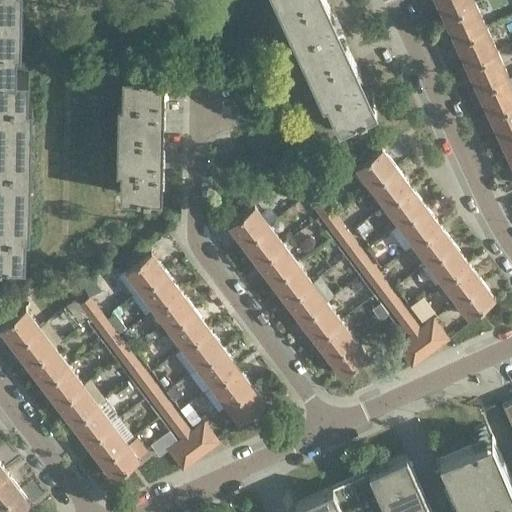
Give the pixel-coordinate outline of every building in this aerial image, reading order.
[(0,0),(0,262),(25,263),(25,234),(30,234),(33,103),(29,103),(29,74),(19,74),(19,44),(23,44),(23,0),(0,0)] [(329,99),(341,125),(378,107),(366,80),(328,0),(278,0),(325,101),(329,99)] [(437,0),(445,15),(474,1),(473,0),(437,0)] [(474,1),(445,15),(456,39),(485,25),(474,1)] [(485,25),(456,39),(467,63),(496,49),(485,25)] [(496,49),(467,63),(478,87),(507,73),(496,49)] [(166,72),(124,71),(124,99),(119,99),(117,165),(121,165),(120,194),(163,195),(166,72)] [(511,99),(511,82),(507,73),(478,87),(489,111),(511,99)] [(511,99),(489,111),(500,135),(511,129),(511,99)] [(511,158),(511,129),(500,135),(511,159),(511,158)] [(370,184),(397,164),(382,144),(355,164),(370,184)] [(411,183),(397,164),(370,184),(385,203),(411,183)] [(426,203),(411,183),(385,203),(399,223),(426,203)] [(316,208),(326,200),(320,192),(310,199),(316,208)] [(326,200),(316,208),(322,216),(332,209),(326,200)] [(243,242),(269,222),(254,202),(228,222),(243,242)] [(406,248),(414,242),(440,222),(426,203),(399,223),(408,234),(400,240),(406,248)] [(338,218),(337,216),(332,209),(322,216),(328,224),(338,218)] [(338,218),(328,224),(335,233),(348,223),(349,222),(342,212),(337,216),(338,218)] [(269,222),(243,242),(257,261),(284,241),(269,222)] [(455,241),(440,222),(414,242),(428,261),(455,241)] [(341,241),(350,234),(349,232),(353,229),(348,223),(335,233),(341,241)] [(350,234),(341,241),(347,249),(357,242),(350,234)] [(284,241),(257,261),(272,280),(298,260),(284,241)] [(455,241),(428,261),(442,280),(469,260),(455,241)] [(354,258),(363,251),(357,242),(347,249),(354,258)] [(140,288),(166,268),(151,248),(124,267),(140,288)] [(363,251),(354,258),(360,266),(369,259),(363,251)] [(366,274),(376,267),(369,259),(360,266),(366,274)] [(298,260),(272,280),(286,299),(312,280),(298,260)] [(483,279),(469,260),(442,280),(457,299),(483,279)] [(376,267),(366,274),(372,283),(382,276),(376,267)] [(166,268),(140,288),(154,307),(180,287),(166,268)] [(301,318),(327,299),(333,294),(319,275),(312,280),(286,299),(301,318)] [(379,291),(388,284),(382,276),(372,283),(379,291)] [(483,279),(457,299),(468,315),(495,295),(483,279)] [(388,284),(379,291),(385,299),(394,292),(388,284)] [(155,321),(161,317),(168,326),(194,306),(180,287),(154,307),(148,311),(155,321)] [(391,308),(401,301),(394,292),(385,299),(391,308)] [(78,301),(86,311),(97,303),(91,295),(81,302),(78,301)] [(89,316),(86,311),(78,301),(72,299),(65,304),(80,323),(89,316)] [(327,299),(301,318),(315,338),(341,318),(327,299)] [(401,301),(391,308),(397,316),(407,309),(401,301)] [(86,311),(89,316),(92,319),(103,311),(97,303),(86,311)] [(0,326),(14,345),(40,325),(25,305),(0,323),(0,326)] [(209,326),(194,306),(168,326),(183,345),(209,326)] [(404,324),(413,317),(407,309),(397,316),(404,324)] [(99,328),(109,320),(103,311),(92,319),(99,328)] [(424,323),(439,343),(449,336),(433,316),(424,323)] [(413,317),(404,324),(410,333),(420,326),(413,317)] [(341,318),(315,338),(329,357),(356,337),(341,318)] [(94,329),(88,320),(75,330),(81,338),(94,329)] [(109,320),(99,328),(105,336),(115,328),(109,320)] [(55,345),(40,325),(14,345),(29,365),(55,345)] [(197,364),(223,345),(209,326),(183,345),(176,350),(183,359),(189,354),(197,364)] [(420,326),(410,333),(426,353),(435,346),(420,326)] [(111,344),(122,336),(115,328),(105,336),(111,344)] [(122,336),(111,344),(117,353),(128,345),(122,336)] [(422,356),(406,336),(397,343),(412,363),(422,356)] [(367,353),(356,337),(329,357),(341,372),(367,353)] [(70,364),(55,345),(29,365),(44,384),(70,364)] [(124,361),(134,353),(128,345),(117,353),(124,361)] [(238,364),(223,345),(197,364),(212,384),(238,364)] [(134,353),(124,361),(130,369),(140,361),(134,353)] [(136,378),(147,370),(140,361),(130,369),(136,378)] [(70,364),(44,384),(59,403),(85,384),(70,364)] [(238,364),(212,384),(226,403),(252,383),(238,364)] [(147,370),(136,378),(142,386),(153,378),(147,370)] [(122,384),(126,389),(134,383),(130,378),(122,384)] [(148,394),(159,386),(153,378),(142,386),(148,394)] [(252,383),(226,403),(238,418),(264,399),(252,383)] [(99,401),(85,384),(59,403),(74,423),(100,403),(99,401)] [(159,386),(148,394),(155,403),(165,395),(159,386)] [(161,411),(172,403),(165,395),(155,403),(161,411)] [(115,422),(121,418),(105,397),(99,401),(100,403),(74,423),(89,442),(115,422)] [(172,403),(161,411),(167,419),(178,411),(172,403)] [(173,428),(184,420),(178,411),(167,419),(173,428)] [(134,436),(121,418),(115,422),(89,442),(104,462),(130,442),(128,440),(134,436)] [(194,425),(209,446),(219,439),(204,418),(194,425)] [(184,420),(173,428),(180,436),(180,435),(190,428),(184,420)] [(491,435),(486,425),(471,432),(475,441),(436,459),(459,511),(511,511),(511,478),(492,434),(491,435)] [(205,449),(190,428),(180,435),(196,456),(205,449)] [(170,429),(157,438),(151,443),(160,456),(169,449),(167,445),(176,438),(177,438),(170,429)] [(138,436),(130,442),(104,462),(114,475),(148,449),(138,436)] [(192,459),(176,438),(167,445),(169,449),(182,466),(192,459)] [(302,511),(429,511),(404,454),(298,501),(302,511)] [(7,469),(0,473),(0,504),(21,488),(7,469)] [(20,511),(33,503),(21,488),(0,504),(0,511),(20,511)]
